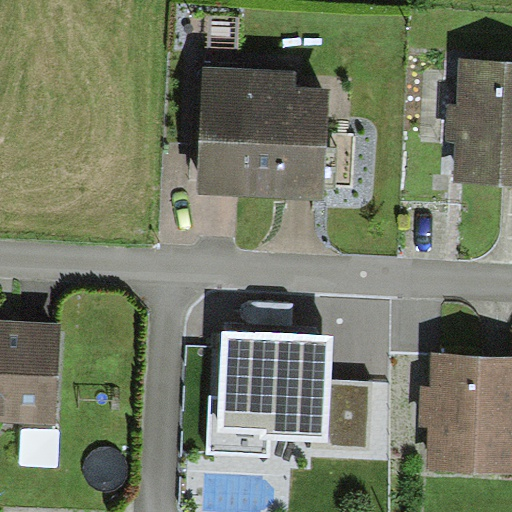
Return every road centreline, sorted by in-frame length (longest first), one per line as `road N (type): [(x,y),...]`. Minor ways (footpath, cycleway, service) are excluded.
road 1 (residential): [(511,285),(177,274)]
road 2 (residential): [(162,511),(177,274)]
road 3 (residential): [(177,274),(0,263)]
